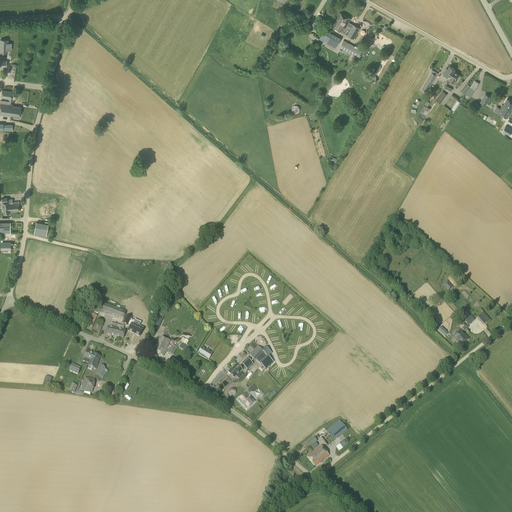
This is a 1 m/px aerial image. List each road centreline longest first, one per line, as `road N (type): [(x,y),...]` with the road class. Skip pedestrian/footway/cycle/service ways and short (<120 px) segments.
road 1 (unclassified): [(313,479),(192,387),(7,301)]
road 2 (unclassified): [(7,301),(24,240),(33,132),(67,19)]
road 3 (unclassified): [(313,479),(511,319)]
road 4 (unclassified): [(511,76),(363,0)]
